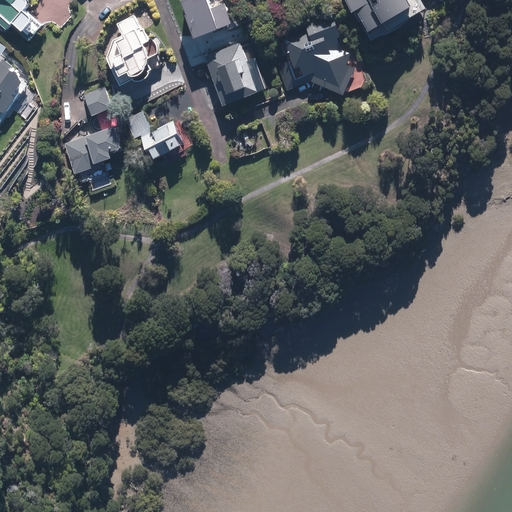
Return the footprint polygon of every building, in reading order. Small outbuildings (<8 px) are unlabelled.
[(0,0),(0,3),(0,10),(4,15),(0,19),(0,21),(10,30),(19,20),(36,34),(48,20),(32,6),(35,1),(35,0),(0,0)] [(363,6),(376,27),(420,0),(352,0),(358,9),(363,6)] [(112,53),(128,82),(139,76),(145,77),(151,76),(155,72),(158,66),(166,62),(139,12),(120,22),(126,33),(117,38),(112,53)] [(290,89),(317,79),(348,92),(359,66),(350,62),(354,52),(346,49),(341,35),(345,34),(339,17),(328,22),(326,16),(310,22),(313,29),(290,37),(297,57),(280,64),(290,89)] [(209,54),(229,102),(264,88),(244,40),(209,54)] [(0,120),(9,108),(12,110),(22,95),(19,93),(29,79),(26,70),(0,52),(0,120)] [(108,84),(86,94),(95,114),(116,105),(108,84)] [(36,107),(28,102),(20,114),(28,119),(36,107)] [(144,134),(155,157),(188,141),(177,118),(144,134)] [(69,142),(80,171),(106,161),(104,159),(132,148),(122,122),(69,142)]
